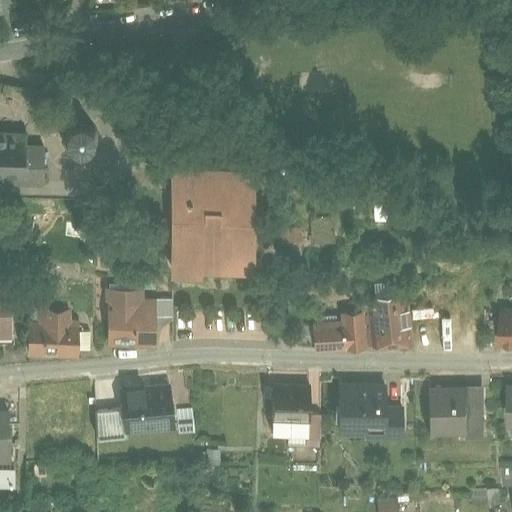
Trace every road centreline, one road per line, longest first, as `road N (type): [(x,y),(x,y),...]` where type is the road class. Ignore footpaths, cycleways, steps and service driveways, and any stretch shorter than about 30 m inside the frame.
road 1 (residential): [(0,366),(202,340),(511,346)]
road 2 (residential): [(0,54),(376,0)]
